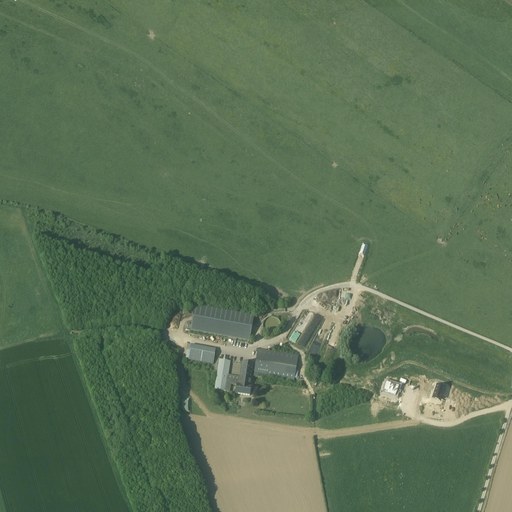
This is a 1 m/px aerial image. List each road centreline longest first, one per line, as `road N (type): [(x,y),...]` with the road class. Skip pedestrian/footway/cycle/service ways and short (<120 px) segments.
road 1 (track): [(0,348),(67,332),(132,511)]
road 2 (track): [(511,351),(365,288),(333,286)]
